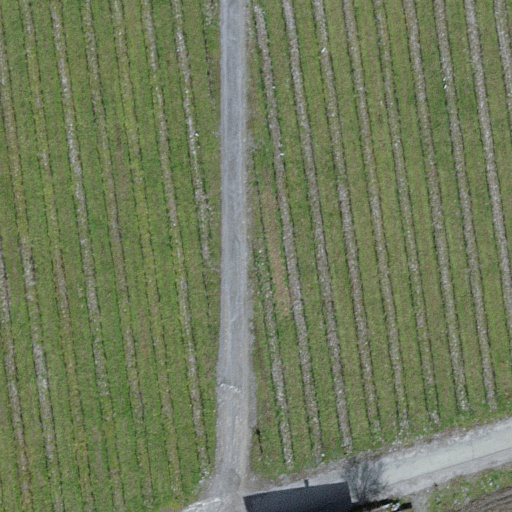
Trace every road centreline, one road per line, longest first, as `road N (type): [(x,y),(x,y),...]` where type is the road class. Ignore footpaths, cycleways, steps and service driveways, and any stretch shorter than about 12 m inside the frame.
road 1 (track): [(219,511),(234,416),(227,0)]
road 2 (track): [(272,511),(511,443)]
